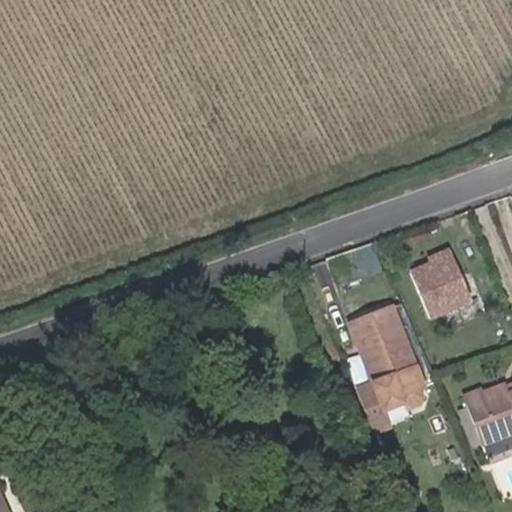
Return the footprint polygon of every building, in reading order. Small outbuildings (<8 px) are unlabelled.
[(425,255),(427,260),(429,265),(451,256),(447,245),(425,255)] [(429,265),(427,260),(406,268),(426,316),(469,298),(451,256),(429,265)] [(389,318),(402,349),(407,360),(411,358),(390,306),(384,307),(389,318)] [(407,360),(402,349),(396,352),(384,320),(389,318),(384,307),(348,322),(366,364),(374,385),(355,392),(372,433),(391,426),(385,411),(401,404),(409,407),(419,403),(421,396),(418,388),(407,360)] [(396,352),(402,349),(389,318),(384,320),(396,352)] [(503,391),(511,387),(511,379),(500,384),(503,391)] [(458,393),(461,400),(500,384),(498,380),(478,389),(476,385),(458,393)] [(500,384),(461,400),(478,441),(511,427),(511,387),(503,391),(500,384)]
